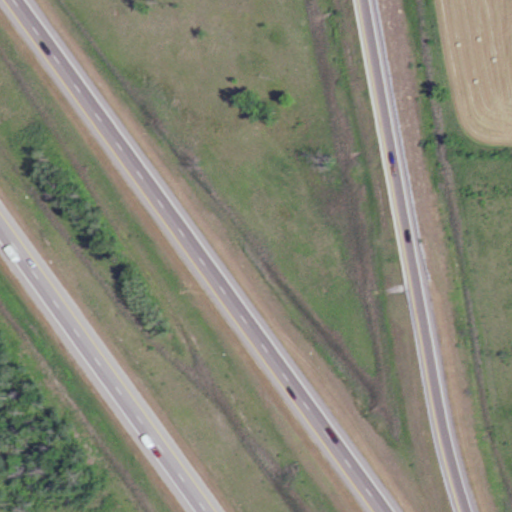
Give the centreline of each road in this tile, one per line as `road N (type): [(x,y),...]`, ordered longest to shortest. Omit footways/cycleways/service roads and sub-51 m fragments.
road 1 (motorway): [(386,511),(15,0)]
road 2 (motorway): [(471,511),(450,436),(377,0)]
road 3 (motorway): [(0,220),(211,511)]
